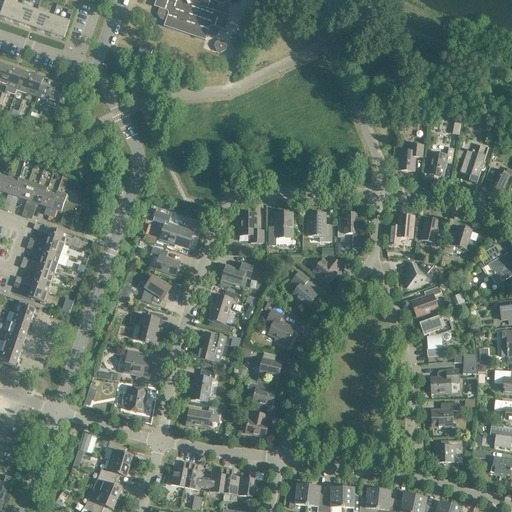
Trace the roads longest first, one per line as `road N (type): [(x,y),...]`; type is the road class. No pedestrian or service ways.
road 1 (residential): [(159,439),(187,320),(229,217),(256,197),(379,194)]
road 2 (residential): [(96,69),(139,169),(57,411)]
road 3 (residential): [(373,262),(313,345),(281,458)]
road 4 (residential): [(373,262),(407,359),(409,475)]
road 5 (residential): [(379,194),(460,203),(511,229)]
road 6 (residential): [(281,458),(409,475)]
road 7 (residential): [(159,439),(281,458)]
